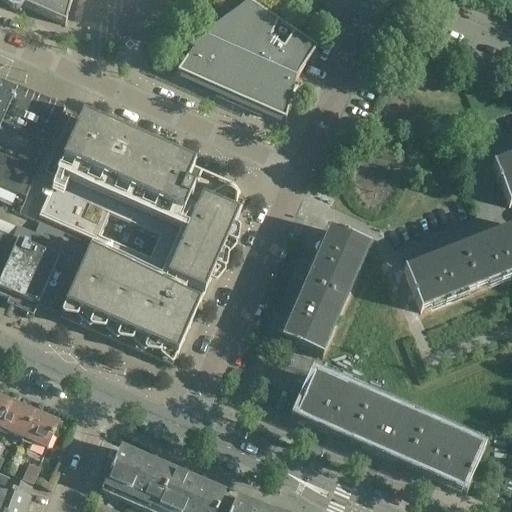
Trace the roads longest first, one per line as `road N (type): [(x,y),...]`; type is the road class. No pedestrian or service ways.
road 1 (residential): [(277,223),(312,238),(242,406),(477,511)]
road 2 (unclassified): [(298,173),(0,40)]
road 3 (residential): [(187,430),(277,223)]
road 4 (residential): [(397,263),(496,224),(471,161),(511,145)]
road 5 (secondary): [(363,511),(187,430)]
road 6 (residential): [(298,173),(376,0)]
road 7 (residential): [(511,53),(387,0)]
road 8 (residential): [(65,511),(109,397)]
